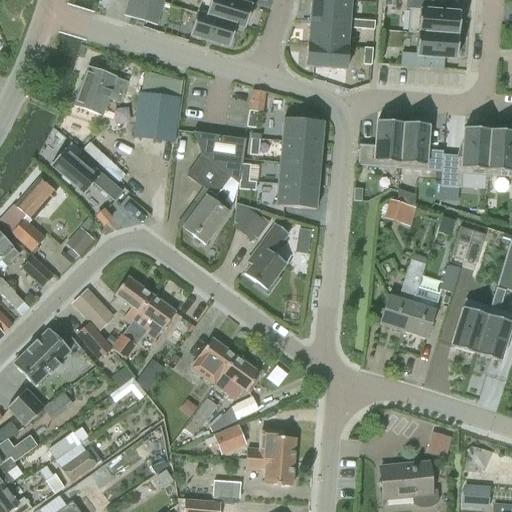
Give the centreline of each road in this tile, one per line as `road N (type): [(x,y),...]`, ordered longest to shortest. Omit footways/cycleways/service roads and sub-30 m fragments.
road 1 (residential): [(0,355),(110,248),(142,242),(313,363)]
road 2 (residential): [(313,363),(325,330),(338,117)]
road 3 (residential): [(259,79),(45,14)]
road 4 (residential): [(346,383),(511,430)]
road 5 (residential): [(338,117),(379,101),(484,110)]
road 6 (residential): [(324,511),(330,427),(346,383)]
